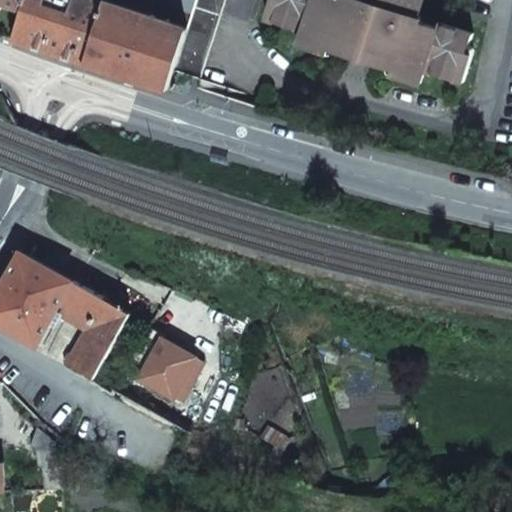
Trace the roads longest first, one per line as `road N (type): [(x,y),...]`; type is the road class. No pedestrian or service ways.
road 1 (unclassified): [(77,81),(296,160),(511,216)]
road 2 (residential): [(77,81),(0,213)]
